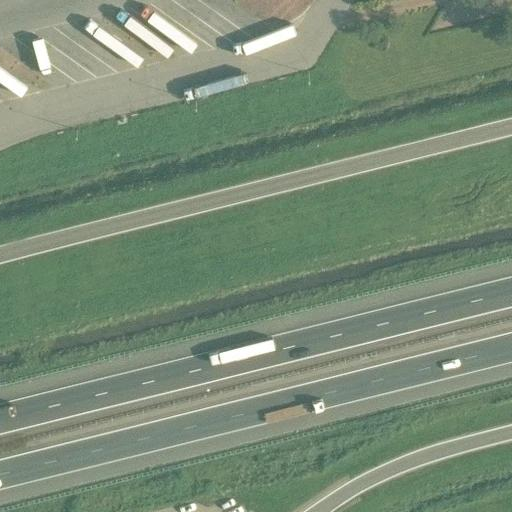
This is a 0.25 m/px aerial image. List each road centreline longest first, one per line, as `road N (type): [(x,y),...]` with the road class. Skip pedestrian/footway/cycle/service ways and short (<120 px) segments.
road 1 (motorway): [(0,474),(511,346)]
road 2 (motorway): [(511,293),(0,420)]
